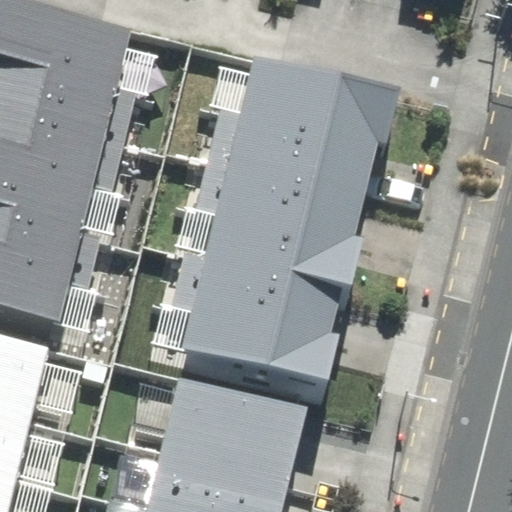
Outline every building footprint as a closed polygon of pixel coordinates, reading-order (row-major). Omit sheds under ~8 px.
[(0,14),(0,115),(105,141),(128,46),(0,14)] [(252,77),(229,171),(368,204),(391,110),(252,77)] [(0,115),(0,217),(81,237),(105,141),(0,115)] [(229,171),(206,265),(345,299),(368,204),(229,171)] [(0,217),(0,318),(58,332),(81,237),(0,217)] [(206,265),(183,359),(322,393),(345,299),(206,265)] [(0,356),(0,417),(28,424),(42,366),(0,356)] [(174,396),(160,454),(290,485),(304,427),(174,396)] [(0,417),(0,478),(14,481),(28,424),(0,417)] [(160,454),(146,511),(149,511),(283,511),(290,485),(160,454)] [(0,478),(0,511),(7,511),(14,481),(0,478)]
